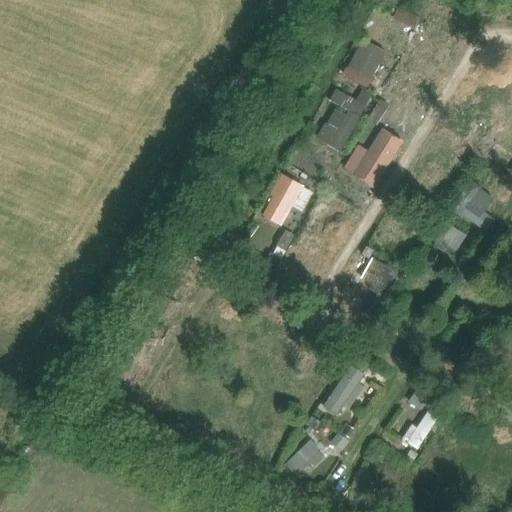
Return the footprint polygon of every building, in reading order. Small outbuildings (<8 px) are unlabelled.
[(345,87),(338,102),(349,107),(333,140),(359,152),(382,104),(345,87)] [(357,167),(390,189),(421,144),(397,128),(382,150),(372,144),(357,167)] [(318,213),(329,190),(297,175),(276,217),(298,227),(307,208),(318,213)] [(511,227),(511,222),(504,216),(511,207),(511,203),(491,182),(468,205),(502,238),(511,227)] [(414,220),(404,230),(417,243),(427,233),(414,220)] [(457,243),(471,253),(482,237),(468,227),(457,243)] [(297,230),(291,247),(303,251),(308,234),(297,230)] [(299,270),(326,281),(336,255),(320,249),(318,257),(305,252),(299,270)] [(383,280),(403,298),(419,280),(399,262),(383,280)] [(226,337),(263,359),(273,341),(237,319),(226,337)] [(190,360),(184,369),(199,379),(205,369),(190,360)] [(342,416),(361,417),(364,387),(344,385),(342,416)] [(431,423),(425,419),(413,438),(434,451),(454,418),(440,409),(431,423)] [(326,439),(299,464),(311,477),(326,464),(332,470),(344,458),(326,439)]
